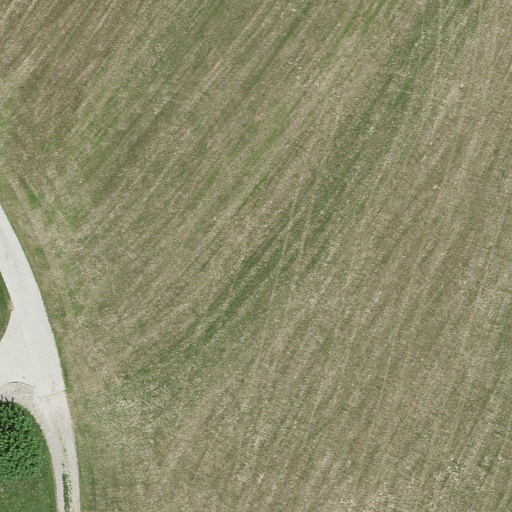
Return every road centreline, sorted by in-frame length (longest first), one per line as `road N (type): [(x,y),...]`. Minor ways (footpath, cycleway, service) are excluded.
road 1 (track): [(40,342),(62,511)]
road 2 (track): [(0,366),(40,342),(0,241)]
